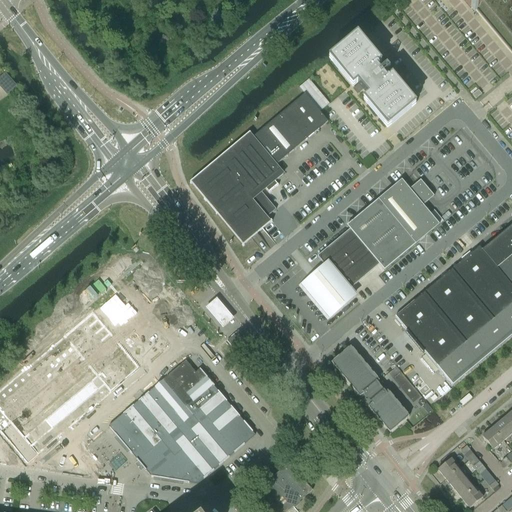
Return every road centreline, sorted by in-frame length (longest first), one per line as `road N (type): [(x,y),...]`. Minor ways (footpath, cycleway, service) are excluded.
road 1 (residential): [(97,485),(72,442),(177,350),(194,345),(271,437),(220,504)]
road 2 (unclassified): [(511,170),(457,107),(249,286)]
road 3 (unclassified): [(288,372),(511,183)]
road 4 (primary): [(251,54),(230,62),(127,149)]
road 5 (primary): [(140,164),(251,54)]
road 6 (unclassified): [(126,176),(193,260),(213,271)]
road 7 (unclassified): [(213,271),(140,164)]
road 8 (residential): [(97,485),(220,504)]
